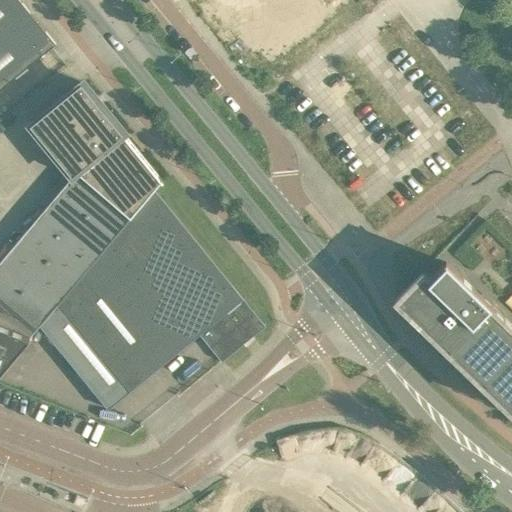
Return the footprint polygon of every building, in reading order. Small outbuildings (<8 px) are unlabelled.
[(19,0),(0,0),(0,87),(55,43),(19,0)] [(326,164),(371,220),(424,177),(429,183),(451,166),(446,159),(483,128),(377,0),(369,0),(263,88),(313,148),(326,164)] [(0,371),(39,325),(153,188),(154,189),(160,182),(161,183),(163,182),(81,82),(79,83),(29,124),(71,177),(0,261),(0,371)] [(242,344),(253,335),(265,326),(243,298),(154,189),(153,188),(39,325),(107,408),(199,334),(221,361),(242,344)] [(511,326),(445,262),(430,278),(422,270),(400,293),(395,298),(403,306),(511,411),(511,326)] [(511,291),(503,301),(511,309),(511,291)]
